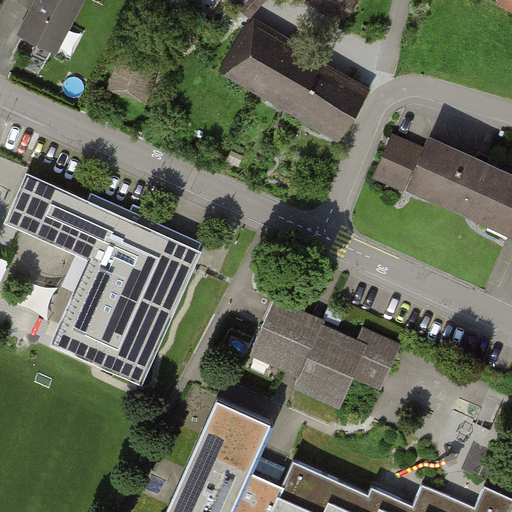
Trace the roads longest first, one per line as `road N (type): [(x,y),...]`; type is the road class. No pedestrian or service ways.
road 1 (residential): [(321,235),(0,90)]
road 2 (residential): [(511,320),(321,235)]
road 3 (residential): [(321,235),(375,109),(390,92)]
road 4 (residential): [(390,92),(433,88),(511,113)]
